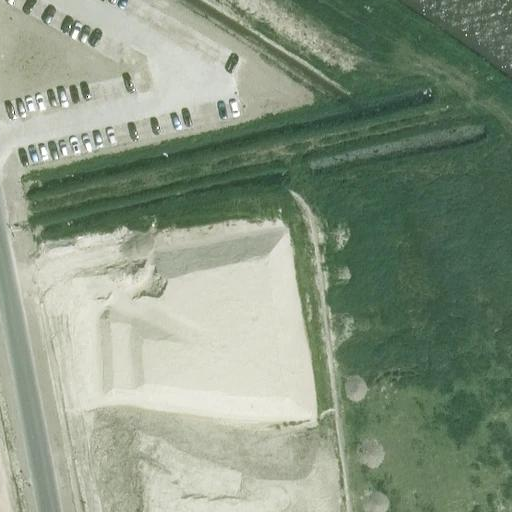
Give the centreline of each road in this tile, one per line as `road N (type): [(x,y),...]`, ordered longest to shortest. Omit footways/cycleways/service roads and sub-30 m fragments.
road 1 (track): [(0,216),(431,116)]
road 2 (unclassified): [(50,511),(0,261)]
